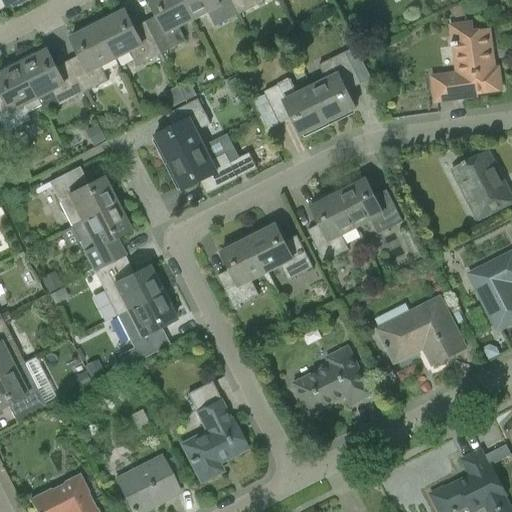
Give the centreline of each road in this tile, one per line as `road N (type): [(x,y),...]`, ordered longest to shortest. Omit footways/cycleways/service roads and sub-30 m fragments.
road 1 (residential): [(295,480),(156,235),(372,128),(414,119),(511,122)]
road 2 (residential): [(511,372),(295,480)]
